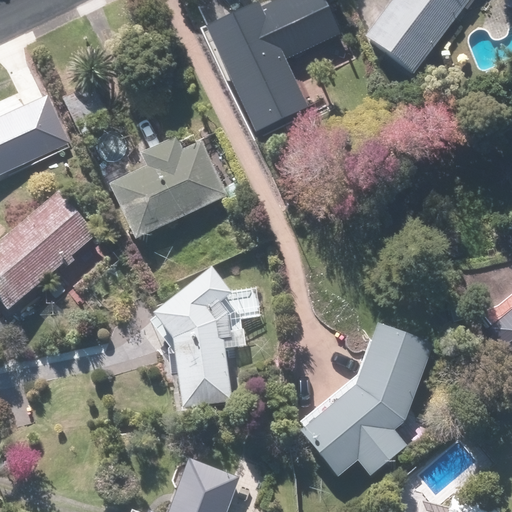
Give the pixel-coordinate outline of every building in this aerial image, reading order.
[(285,57),(339,33),(323,0),(284,0),(211,33),(255,130),(308,107),(285,57)] [(469,0),(400,0),(371,39),(415,72),(469,0)] [(91,86),(69,100),(91,134),(113,120),(91,86)] [(113,188),(138,240),(228,196),(203,144),(113,188)] [(0,249),(0,296),(12,310),(97,234),(62,195),(0,249)] [(158,313),(178,338),(187,408),(232,402),(224,339),(233,337),(228,299),(235,293),(215,267),(158,313)] [(511,313),(492,330),(506,348),(511,348),(511,313)] [(0,334),(10,326),(0,314),(0,334)] [(379,325),(357,387),(303,432),(341,476),(406,422),(434,345),(379,325)] [(227,511),(241,480),(193,460),(171,511),(227,511)] [(498,511),(454,497),(449,511),(498,511)]
